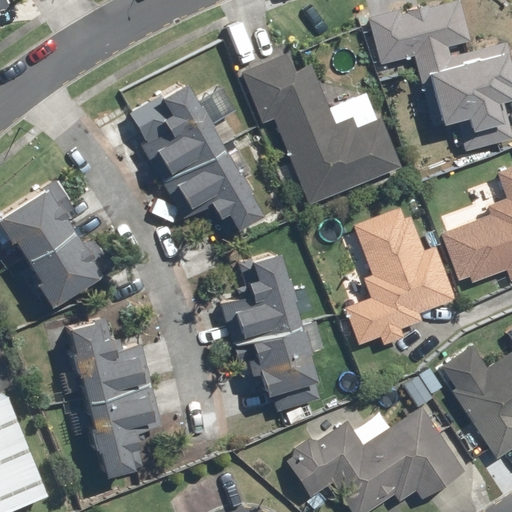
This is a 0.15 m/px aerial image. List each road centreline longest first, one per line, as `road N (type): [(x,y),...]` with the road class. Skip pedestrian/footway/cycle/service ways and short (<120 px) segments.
road 1 (unknown): [(13,88),(94,164),(148,251),(177,320),(201,441)]
road 2 (residential): [(0,101),(157,0)]
